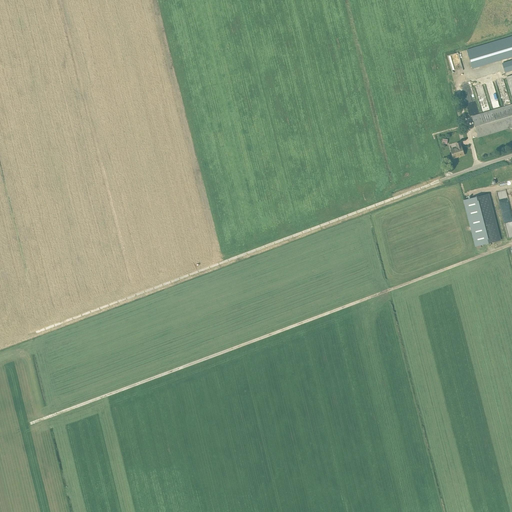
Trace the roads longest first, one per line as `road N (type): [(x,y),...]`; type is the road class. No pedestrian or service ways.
road 1 (track): [(506,245),(31,423)]
road 2 (track): [(445,178),(0,343)]
